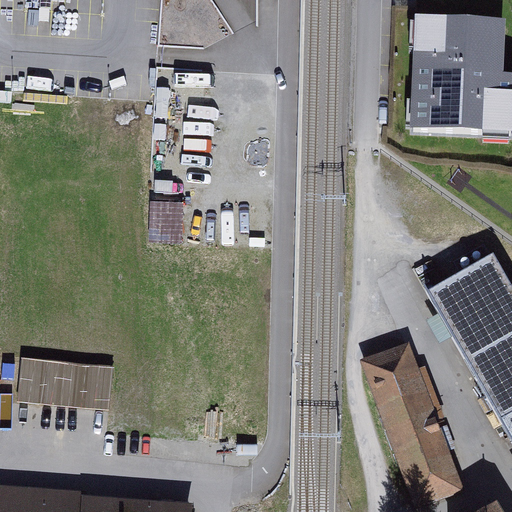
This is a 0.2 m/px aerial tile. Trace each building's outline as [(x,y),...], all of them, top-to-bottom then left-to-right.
[(501,27),(417,23),(412,130),(509,135),(511,81),(499,81),(499,77),(501,27)] [(166,79),(164,172),(205,173),(208,80),(166,79)] [(183,239),(184,199),(150,198),(150,238),(183,239)] [(511,458),(511,307),(484,259),(418,297),(511,458)] [(465,489),(408,341),(361,360),(418,507),(465,489)] [(0,356),(0,393),(16,394),(17,357),(0,356)] [(111,403),(112,361),(21,360),(20,401),(111,403)] [(83,511),(85,497),(0,490),(0,511),(83,511)] [(191,511),(192,505),(85,497),(83,511),(191,511)]
